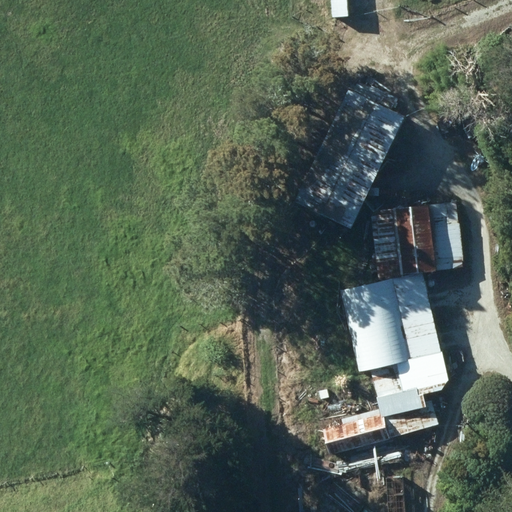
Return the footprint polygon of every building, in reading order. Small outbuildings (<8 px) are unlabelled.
[(346,0),(326,0),(328,19),(349,16),(346,0)] [(351,93),(343,89),(289,201),(350,230),(404,118),(391,112),(397,100),(357,80),(351,93)] [(368,211),(374,276),(415,272),(459,269),(454,204),(368,211)] [(415,272),(336,293),(357,374),(367,371),(377,410),(320,424),(328,456),(438,428),(430,400),(422,402),(420,393),(444,386),(415,272)] [(404,472),(383,476),(390,511),(398,511),(411,509),(404,472)]
